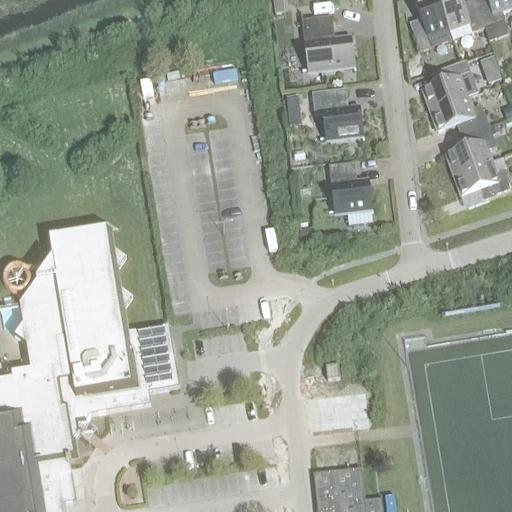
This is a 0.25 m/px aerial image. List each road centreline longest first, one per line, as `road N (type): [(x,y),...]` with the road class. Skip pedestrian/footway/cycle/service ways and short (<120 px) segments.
road 1 (unclassified): [(304,511),(291,345),(325,299),(415,270)]
road 2 (residential): [(415,270),(382,0)]
